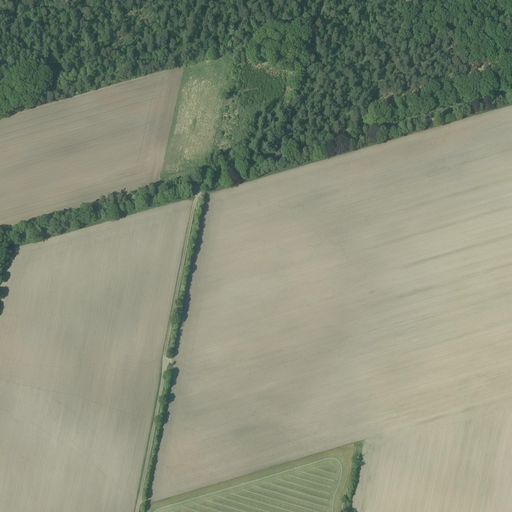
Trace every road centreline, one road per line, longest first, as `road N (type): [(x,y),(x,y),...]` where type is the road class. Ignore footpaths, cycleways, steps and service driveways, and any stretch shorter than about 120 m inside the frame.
road 1 (track): [(201,185),(511,95)]
road 2 (track): [(201,185),(0,240)]
road 3 (track): [(162,374),(201,185)]
road 4 (residential): [(136,511),(162,374)]
